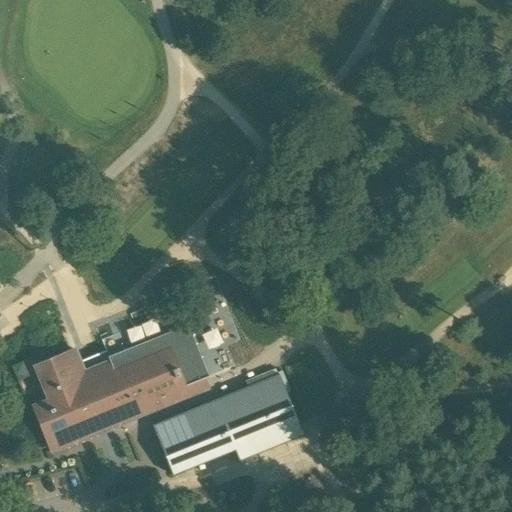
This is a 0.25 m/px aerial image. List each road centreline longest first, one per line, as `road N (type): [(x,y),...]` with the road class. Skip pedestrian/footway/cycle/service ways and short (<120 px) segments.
road 1 (track): [(312,329),(228,273),(194,271),(84,324),(46,239),(163,119),(182,77)]
road 2 (track): [(310,338),(307,247),(295,210),(249,130),(182,77),(154,0)]
road 3 (unknown): [(106,511),(322,426),(337,403),(336,372)]
